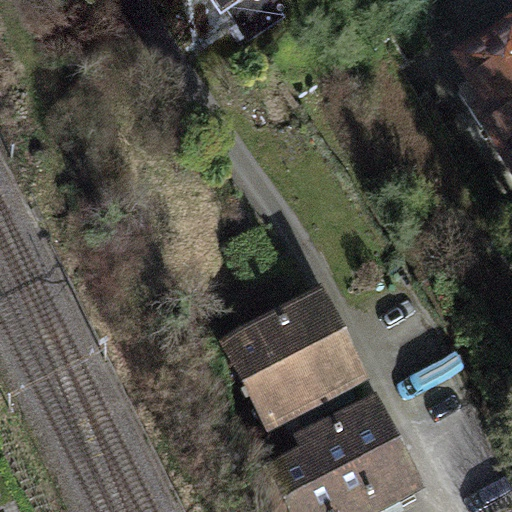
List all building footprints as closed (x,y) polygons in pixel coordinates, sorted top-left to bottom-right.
[(201,0),(227,35),(274,0),(201,0)] [(511,56),(456,87),(511,189),(511,56)] [(333,306),(222,349),(260,445),(371,402),(333,306)] [(410,511),(377,425),(265,469),(282,511),(410,511)] [(13,511),(0,480),(0,511),(13,511)]
